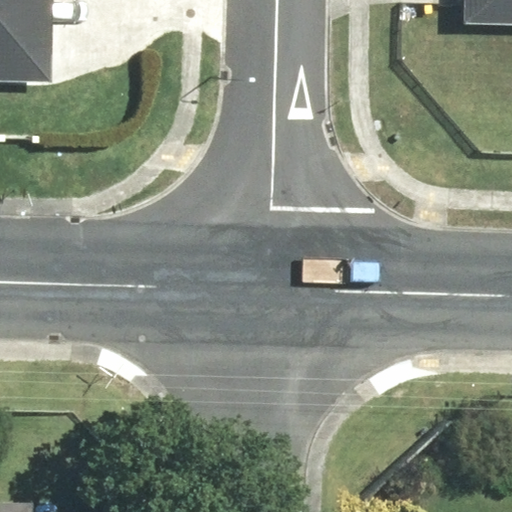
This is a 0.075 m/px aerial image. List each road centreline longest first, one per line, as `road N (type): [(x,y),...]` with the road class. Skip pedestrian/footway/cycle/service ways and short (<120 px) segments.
road 1 (residential): [(274,0),(267,291)]
road 2 (secondary): [(0,284),(267,291)]
road 3 (secondary): [(267,291),(511,295)]
road 4 (residential): [(267,291),(258,511)]
